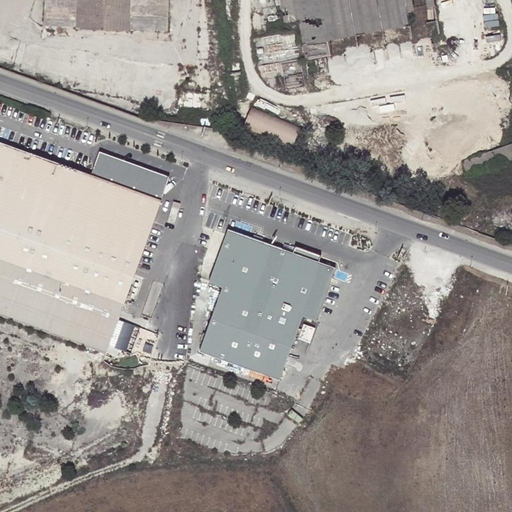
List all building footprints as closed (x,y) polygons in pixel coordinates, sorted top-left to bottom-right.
[(41,0),(40,30),(72,33),(126,36),(126,33),(164,35),(165,0),(41,0)] [(332,42),(442,20),(440,8),(438,0),(283,0),(288,21),(302,19),(310,63),(335,58),(332,42)] [(296,123),(247,109),(242,127),(290,141),(296,123)] [(5,143),(0,154),(0,317),(36,331),(93,176),(5,143)] [(93,176),(161,201),(165,189),(168,179),(100,156),(97,166),(93,176)] [(161,201),(93,176),(36,331),(105,355),(161,201)] [(173,202),(167,224),(174,226),(180,204),(173,202)] [(284,249),(227,227),(206,281),(218,286),(198,348),(238,365),(284,249)] [(284,249),(238,365),(278,378),(303,314),(316,319),(335,268),(284,249)]
